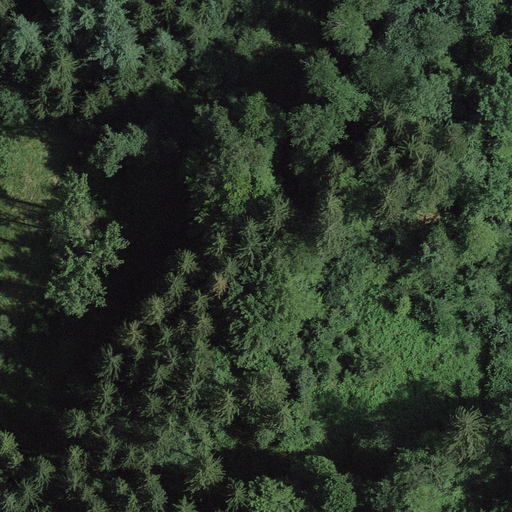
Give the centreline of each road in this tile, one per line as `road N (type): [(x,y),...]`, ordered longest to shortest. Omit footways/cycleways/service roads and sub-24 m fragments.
road 1 (track): [(511,320),(114,150),(0,81)]
road 2 (track): [(475,511),(511,474),(511,80),(468,0)]
